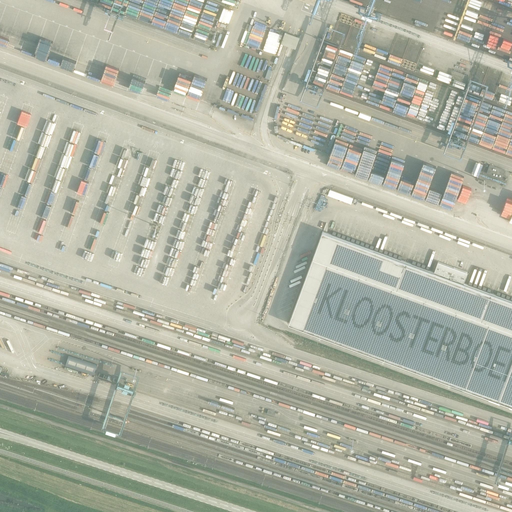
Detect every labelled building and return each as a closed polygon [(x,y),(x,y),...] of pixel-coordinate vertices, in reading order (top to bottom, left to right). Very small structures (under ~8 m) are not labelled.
[(344,27),(350,27),(349,34),(350,34),(351,31),(356,33),(355,37),(353,36),(352,40),(354,41),(348,41),(348,40),(346,40),(346,42),(353,42),(352,45),(359,45),(358,47),(355,47),(355,48),(358,50),(353,49),(353,47),(347,46),(344,45),(343,46),(357,52),(366,31),(354,26),(344,25),(344,27)] [(296,48),(300,37),(285,32),(281,44),(296,48)] [(505,171),(490,165),(487,173),(502,179),(505,171)] [(85,171),(81,183),(87,185),(90,186),(94,174),(85,171)] [(0,182),(0,186),(4,188),(8,176),(3,174),(0,182)] [(79,186),(77,197),(84,199),(86,187),(79,186)] [(331,189),(328,195),(352,204),(354,198),(331,189)] [(313,257),(289,323),(296,326),(298,327),(303,329),(304,329),(311,332),(314,332),(327,337),(330,338),(335,340),(336,341),(343,343),(346,344),(359,349),(362,350),(368,352),(369,353),(376,355),(378,356),(392,361),(394,362),(400,364),(401,365),(408,367),(410,368),(424,373),(427,374),(432,376),(433,376),(440,379),(443,380),(456,385),(459,386),(464,388),(465,388),(473,391),(475,392),(489,397),(492,398),(497,400),(499,400),(499,401),(506,403),(509,404),(511,405),(511,300),(492,294),(491,293),(465,283),(463,283),(467,274),(467,272),(438,262),(437,263),(434,272),(432,271),(408,263),(407,262),(383,254),(382,253),(346,240),(345,239),(330,234),(329,233),(323,231),(314,254),(313,257)] [(92,252),(93,234),(91,234),(82,259),(89,262),(92,252)] [(65,367),(94,375),(98,363),(69,355),(65,367)]
